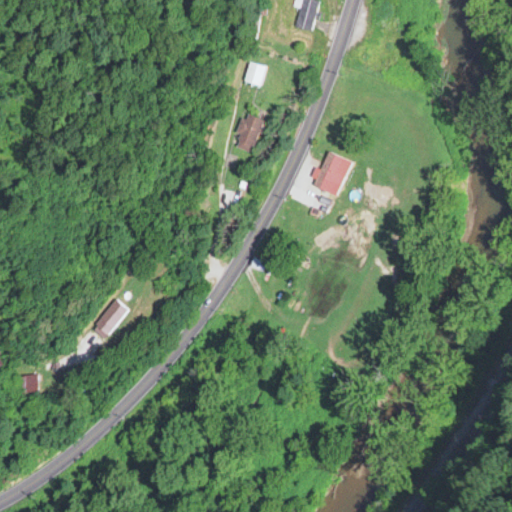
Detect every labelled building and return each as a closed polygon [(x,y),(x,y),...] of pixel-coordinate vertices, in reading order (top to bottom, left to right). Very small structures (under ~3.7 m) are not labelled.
[(309,29),(316,0),(292,0),(292,4),(298,5),(293,25),(309,29)] [(265,65),(248,60),(242,79),(259,84),(265,65)] [(232,144),(251,151),(262,119),(243,112),(232,144)] [(336,183),(340,172),(335,171),(341,155),(326,149),(312,185),(326,190),(330,181),(336,183)] [(126,309),(114,298),(91,322),(103,334),(126,309)] [(16,392),(36,391),(35,374),(15,374),(16,392)]
